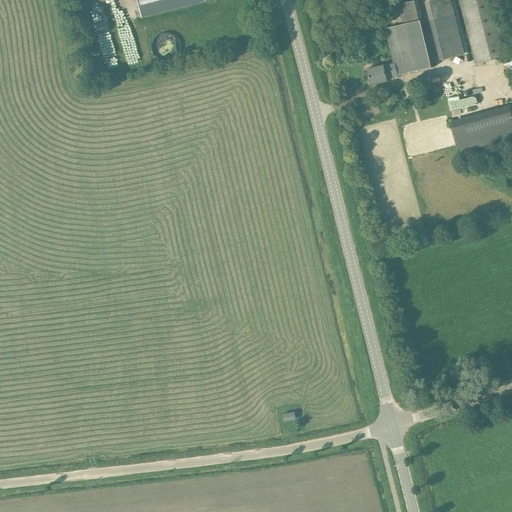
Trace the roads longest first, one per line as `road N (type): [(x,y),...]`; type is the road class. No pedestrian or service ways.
road 1 (tertiary): [(393,427),(285,0)]
road 2 (unclassified): [(0,484),(297,449),(393,427)]
road 3 (unclassified): [(393,427),(511,388)]
